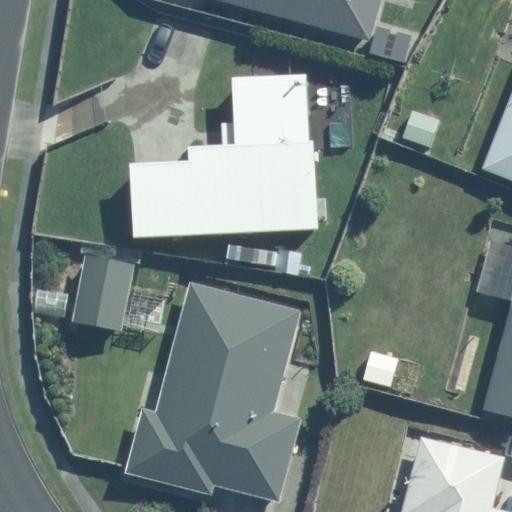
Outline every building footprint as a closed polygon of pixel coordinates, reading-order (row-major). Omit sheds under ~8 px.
[(200,0),(200,6),(369,50),(384,0),(200,0)] [(310,84),(232,86),(234,130),(221,130),(222,163),(131,166),(133,243),(314,238),(310,84)] [(511,95),(483,171),(511,182),(511,95)] [(511,423),(511,250),(496,245),(480,296),(511,306),(481,407),(479,413),(511,423)] [(134,270),(86,261),(73,328),(122,337),(134,270)] [(296,319),(190,292),(156,423),(144,419),(129,476),(211,498),(214,488),(276,504),(296,429),(269,422),(296,319)] [(493,511),(503,468),(421,449),(406,511),(493,511)]
